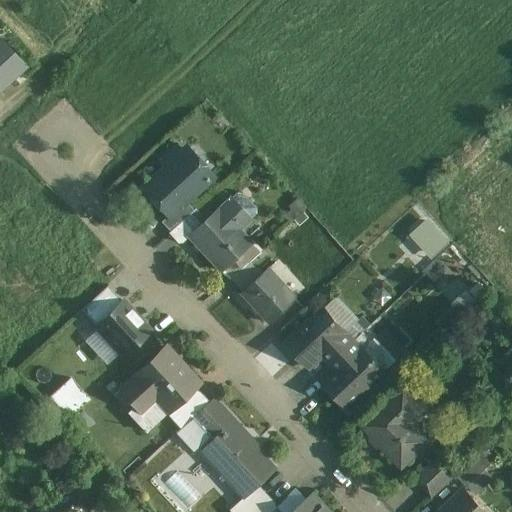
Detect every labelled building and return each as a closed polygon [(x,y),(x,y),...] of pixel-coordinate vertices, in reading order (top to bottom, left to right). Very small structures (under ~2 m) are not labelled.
[(0,38),(0,89),(25,66),(0,38)] [(169,216),(185,201),(211,176),(186,148),(183,151),(177,144),(158,161),(164,168),(143,188),(168,215),(169,216)] [(230,197),(188,236),(220,271),(222,269),(251,242),(239,229),(256,213),(256,207),(242,192),(236,192),(231,198),(230,197)] [(169,216),(168,215),(161,222),(169,231),(193,209),(185,201),(169,216)] [(18,230),(0,248),(0,297),(22,318),(64,274),(18,230)] [(251,242),(222,269),(230,278),(249,261),(260,251),(251,242)] [(249,261),(230,278),(238,288),(257,270),(249,261)] [(268,268),(240,293),(267,323),(295,297),(268,268)] [(489,292),(482,282),(468,291),(456,273),(439,284),(459,312),(489,292)] [(123,302),(96,327),(122,355),(149,330),(123,302)] [(301,330),(287,343),(309,366),(322,354),(345,333),(346,332),(324,308),(313,318),(307,319),(302,323),(301,330)] [(345,333),(322,354),(330,363),(353,341),(345,333)] [(361,350),(353,341),(330,363),(339,371),(361,350)] [(149,393),(167,412),(199,383),(166,347),(122,387),(138,403),(149,393)] [(362,349),(361,350),(339,371),(325,384),(347,407),(362,394),(368,393),(373,389),(374,382),(384,372),(362,349)] [(75,376),(57,392),(75,413),(93,397),(75,376)] [(404,387),(363,426),(402,466),(429,441),(405,416),(419,403),(404,387)] [(138,403),(128,412),(145,432),(167,412),(149,393),(138,403)] [(244,497),(258,484),(274,470),(251,444),(253,443),(212,398),(192,417),(212,439),(201,450),(202,451),(204,449),(222,468),(220,470),(244,497)] [(162,444),(192,417),(182,407),(152,434),(162,444)] [(439,454),(412,478),(432,499),(456,476),(458,474),(439,454)] [(480,454),(458,474),(456,476),(457,477),(458,475),(468,486),(467,487),(491,465),(480,454)] [(235,511),(261,511),(274,501),(258,484),(244,497),(232,508),(235,511)] [(484,511),(463,490),(439,511),(484,511)] [(328,511),(313,495),(295,511),(328,511)] [(85,511),(105,511),(97,503),(85,511)]
